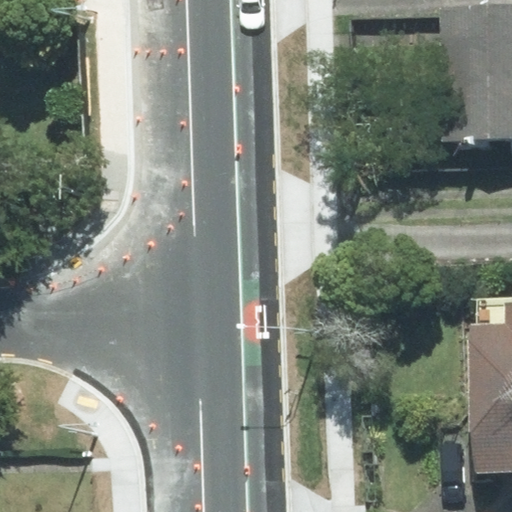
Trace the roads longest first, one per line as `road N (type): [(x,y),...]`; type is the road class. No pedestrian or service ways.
road 1 (primary): [(205,0),(213,316)]
road 2 (residential): [(0,322),(213,316)]
road 3 (primary): [(213,316),(219,511)]
